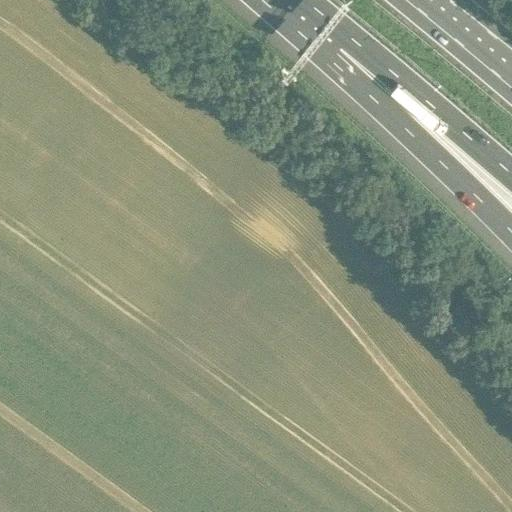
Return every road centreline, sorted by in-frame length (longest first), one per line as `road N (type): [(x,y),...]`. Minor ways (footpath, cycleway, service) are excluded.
road 1 (motorway): [(350,37),(511,234)]
road 2 (motorway): [(350,37),(511,181)]
road 3 (motorway): [(511,90),(400,0)]
